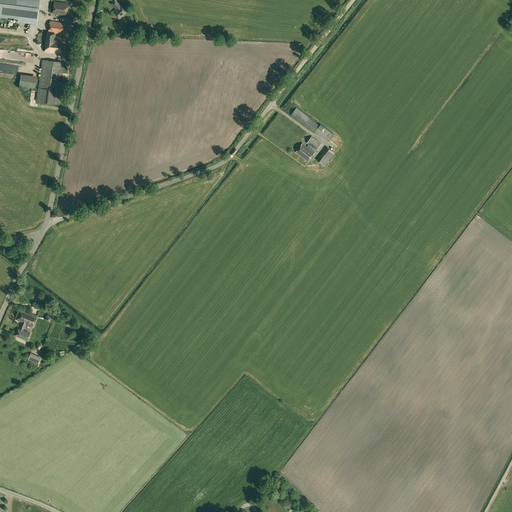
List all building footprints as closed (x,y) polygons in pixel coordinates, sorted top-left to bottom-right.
[(0,0),(0,17),(18,19),(18,22),(37,24),(39,0),(0,0)] [(113,12),(119,19),(127,12),(120,5),(114,0),(111,3),(116,9),(113,12)] [(53,13),(66,15),(66,11),(67,11),(68,8),(67,8),(67,4),(54,2),(53,13)] [(51,53),(61,54),(62,42),(53,40),(54,33),(63,34),(65,23),(50,21),(48,32),(47,32),(45,52),(51,53)] [(36,101),(58,104),(63,62),(42,59),(39,88),(38,88),(36,101)] [(19,86),(35,88),(36,76),(20,74),(19,86)] [(315,131),(328,141),(333,135),(320,124),(319,126),(296,108),(291,115),(314,133),(315,131)] [(309,145),(316,150),(321,144),(312,136),(307,143),(309,145)] [(296,152),(308,161),(315,152),(307,147),(302,143),(296,152)] [(317,160),(325,166),(335,153),(327,147),(317,160)] [(16,336),(27,341),(30,333),(23,330),(25,324),(33,327),(37,316),(21,310),(17,320),(21,322),(16,336)] [(28,360),(38,364),(41,357),(31,353),(28,360)]
